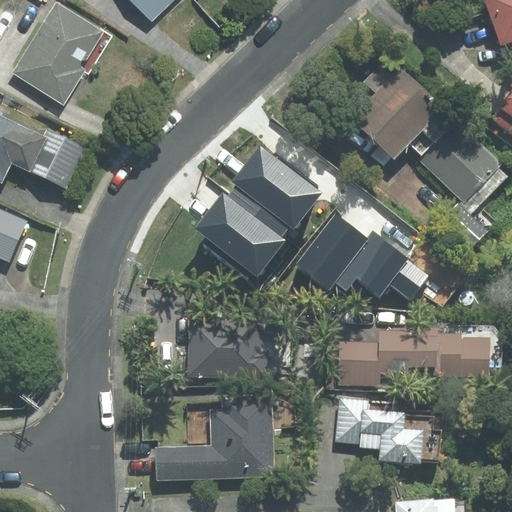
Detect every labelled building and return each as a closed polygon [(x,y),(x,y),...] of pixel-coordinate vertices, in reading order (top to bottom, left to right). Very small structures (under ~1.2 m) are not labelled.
[(65,97),(111,25),(71,0),(59,0),(17,67),(65,97)] [(134,0),(154,19),(173,0),(134,0)] [(511,0),(485,0),(501,44),(511,40),(511,0)] [(394,157),(442,106),(389,57),(366,82),(376,92),(351,118),(394,157)] [(511,115),(511,92),(506,99),(508,104),(503,109),(511,115)] [(0,117),(0,182),(2,183),(12,163),(28,171),(44,139),(42,138),(0,117)] [(498,168),(504,163),(460,120),(421,160),(474,211),(507,176),(498,168)] [(47,129),(42,138),(44,139),(28,171),(66,191),(87,149),(47,129)] [(237,184),(231,191),(284,233),(290,225),(294,227),(321,193),(260,146),(233,181),(237,184)] [(284,233),(231,191),(227,196),(223,192),(195,228),(257,275),(284,240),(280,238),(284,233)] [(488,230),(458,203),(439,223),(469,250),(488,230)] [(28,220),(0,207),(0,258),(10,263),(28,220)] [(334,282),(367,239),(335,213),(295,264),(329,291),(335,283),(334,282)] [(407,258),(373,232),(367,239),(334,282),(335,283),(346,291),(357,277),(379,294),(388,282),(406,259),(407,258)] [(429,276),(406,259),(388,282),(411,299),(429,276)] [(188,377),(268,379),(269,351),(263,351),(264,321),(189,319),(188,377)] [(437,336),(437,332),(378,330),(378,341),(339,340),(338,385),(380,386),(380,373),(489,376),(490,338),(437,336)] [(184,387),(158,385),(157,406),(183,407),(184,387)] [(274,477),(272,396),(224,398),(224,410),(212,411),(213,447),(157,448),(158,480),(274,477)] [(432,431),(434,417),(406,415),(406,412),(368,409),(369,400),(339,397),(335,442),(361,444),(361,447),(380,449),(380,460),(420,463),(420,458),(438,459),(440,431),(432,431)] [(465,511),(464,500),(396,503),(396,511),(465,511)]
